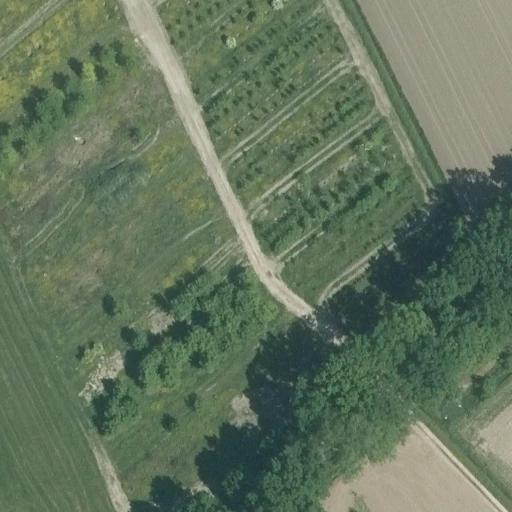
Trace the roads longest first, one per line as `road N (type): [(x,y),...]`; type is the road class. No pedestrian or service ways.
road 1 (unclassified): [(250,511),(511,282)]
road 2 (track): [(384,394),(497,511)]
